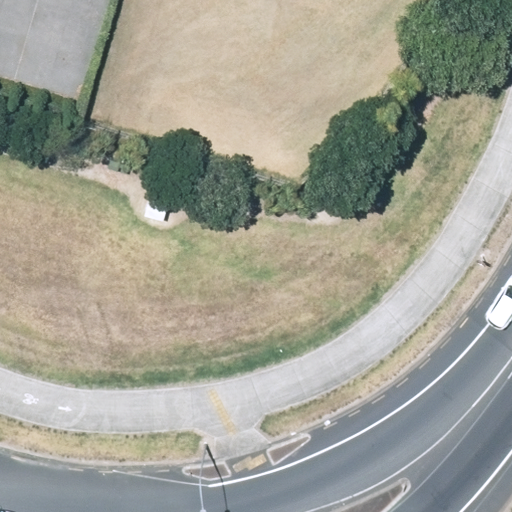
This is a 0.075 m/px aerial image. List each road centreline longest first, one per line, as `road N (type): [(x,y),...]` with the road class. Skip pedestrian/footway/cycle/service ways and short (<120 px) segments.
road 1 (secondary): [(231,511),(368,467),(511,371)]
road 2 (secondary): [(511,378),(453,475),(416,511)]
